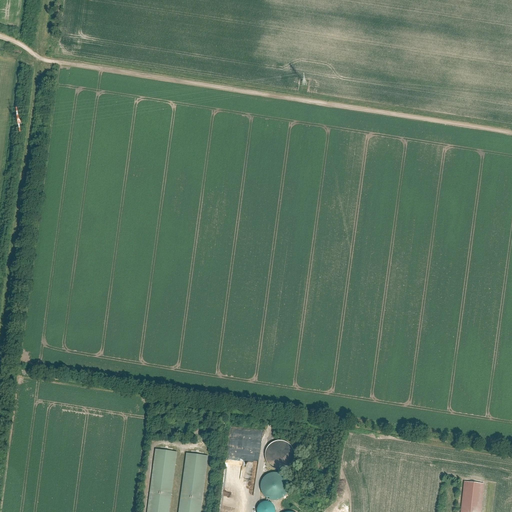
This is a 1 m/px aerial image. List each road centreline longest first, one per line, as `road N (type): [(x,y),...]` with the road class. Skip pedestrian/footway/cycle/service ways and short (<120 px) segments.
road 1 (track): [(0,35),(51,61),(511,131)]
road 2 (track): [(46,0),(0,320)]
